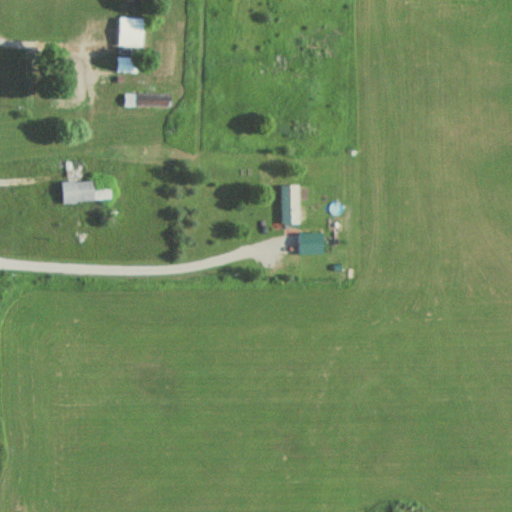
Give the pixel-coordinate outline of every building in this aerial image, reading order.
[(116,46),(140,46),(140,18),(116,17),(116,46)] [(55,62),(55,92),(80,92),(80,62),(55,62)] [(109,202),(108,190),(91,190),(91,181),(59,182),(59,202),(109,202)] [(279,186),(279,224),(297,224),(297,186),(279,186)] [(320,234),(296,234),(296,255),(320,255),(320,234)]
